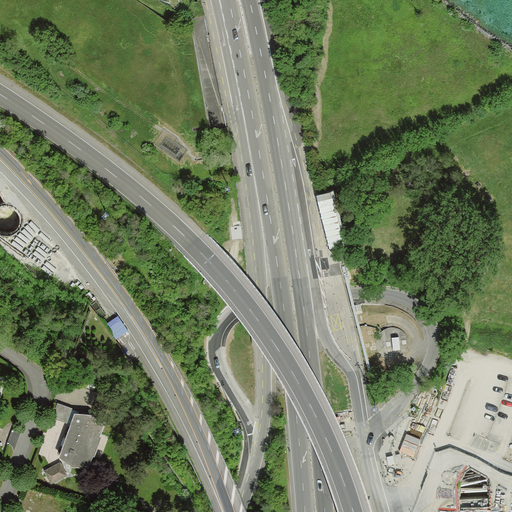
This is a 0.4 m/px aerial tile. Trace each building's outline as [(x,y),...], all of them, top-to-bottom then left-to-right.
[(334,245),(352,241),(338,188),(320,192),(334,245)] [(74,408),(59,403),(54,417),(69,422),(74,408)] [(93,415),(77,413),(62,455),(75,464),(91,466),(106,424),(93,415)] [(411,420),(400,448),(414,454),(425,426),(411,420)] [(62,462),(47,471),(53,482),(68,474),(62,462)] [(488,487),(461,477),(453,496),(480,507),(488,487)] [(41,487),(28,482),(25,490),(39,495),(41,487)]
